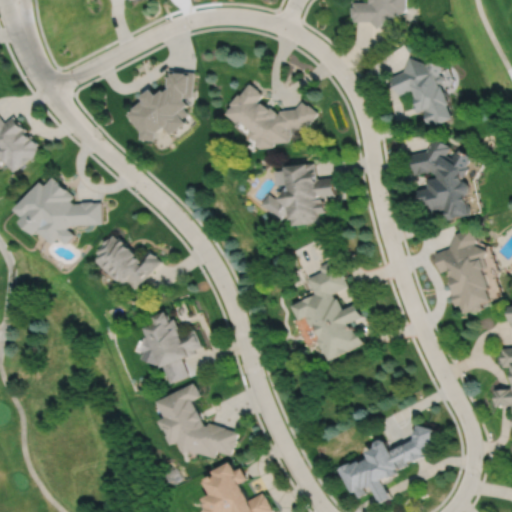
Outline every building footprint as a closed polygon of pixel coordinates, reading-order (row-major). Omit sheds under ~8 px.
[(408,8),(408,0),(371,0),(355,1),(355,5),(354,5),(354,16),(355,16),(355,20),(373,20),(379,27),(391,15),(397,15),(401,12),(405,12),(408,8)] [(406,70),(392,76),(396,87),(398,86),(402,94),(416,88),(418,92),(416,93),(419,101),(417,103),(420,112),(427,109),(434,127),(458,117),(452,104),(454,103),(446,84),(444,85),(443,83),(446,82),(447,78),(446,74),(442,73),(446,65),(432,59),(430,63),(412,56),(406,70)] [(168,89),(161,95),(156,88),(146,96),(151,102),(150,103),(147,100),(138,108),(139,109),(133,114),(147,131),(146,139),(160,140),(161,132),(169,126),(174,132),(187,122),(183,117),(189,112),(185,107),(189,104),(185,99),(186,96),(193,96),(195,71),(172,69),(171,76),(170,76),(168,88),(169,89),(168,90),(168,89)] [(271,107),(264,101),(263,103),(260,100),(265,93),(261,90),(262,89),(252,82),(243,94),(241,93),(232,103),(234,105),(228,113),(239,121),(240,122),(242,119),(253,129),(252,131),(252,136),(256,139),(258,139),(259,145),(263,148),(276,146),(276,142),(293,141),(292,136),(293,136),(292,128),(309,127),(321,112),(311,103),(310,104),(304,100),(298,108),(282,109),(282,112),(279,112),(279,111),(274,106),(271,107)] [(0,153),(1,153),(17,171),(42,150),(39,146),(42,144),(33,134),(32,136),(28,131),(30,130),(22,120),(21,121),(16,115),(8,122),(0,113),(0,153)] [(439,174),(440,176),(429,179),(431,187),(420,189),(423,205),(434,203),(436,211),(447,209),(450,219),(458,218),(475,215),(471,195),(473,193),(474,191),(474,188),(474,185),(472,183),(470,181),(468,180),(467,176),(473,168),(470,166),(476,157),(463,148),(461,150),(459,149),(454,157),(449,154),(454,147),(451,145),(452,144),(441,137),(441,138),(438,136),(429,150),(412,154),(415,167),(416,167),(417,173),(420,172),(420,173),(432,171),(432,169),(439,174)] [(290,187),(279,200),(270,192),(262,203),(282,219),(286,213),(291,216),(292,224),(320,221),(319,212),(328,211),(327,200),(325,200),(325,197),(338,195),(336,177),(322,178),(319,176),(317,162),(286,166),(286,170),(277,171),(279,185),(288,184),(288,187),(290,187)] [(76,203),(73,201),(77,196),(72,191),(72,190),(62,181),(62,182),(55,176),(47,185),(43,181),(18,209),(29,219),(26,222),(40,235),(43,232),(58,245),(64,238),(71,244),(79,235),(71,228),(74,225),(105,223),(104,202),(96,202),(96,201),(85,202),(85,203),(76,203)] [(452,247),(437,253),(439,260),(438,260),(443,272),(453,268),(456,275),(454,276),(457,283),(455,284),(458,292),(454,293),(458,306),(462,304),(466,313),(476,310),(477,312),(486,308),(485,305),(496,301),(492,290),(495,289),(488,270),(491,268),(487,258),(491,251),(477,244),(480,239),(476,227),(459,233),(452,247)] [(115,235),(112,239),(110,238),(106,243),(106,244),(99,252),(103,255),(101,258),(101,262),(124,283),(127,283),(130,286),(133,283),(139,288),(163,261),(158,257),(159,255),(152,249),(143,259),(140,256),(141,255),(135,250),(135,249),(130,244),(123,237),(121,239),(115,235)] [(345,310),(339,297),(337,299),(334,293),(350,285),(347,278),(348,277),(342,265),(341,266),(337,258),(321,266),(324,271),(310,278),(318,293),(293,306),(301,320),(309,316),(309,319),(311,325),(314,325),(314,327),(317,326),(323,338),(321,339),(321,340),(320,342),(323,348),(326,349),(331,360),(367,342),(360,330),(357,332),(352,323),(365,316),(359,303),(345,310)] [(151,339),(148,338),(143,350),(148,352),(145,361),(158,365),(160,361),(163,369),(165,368),(172,383),(190,376),(184,360),(191,357),(190,356),(197,353),(196,350),(203,347),(196,329),(183,334),(181,329),(182,329),(178,319),(172,321),(168,311),(155,317),(158,324),(147,329),(151,339)] [(511,346),(503,347),(504,352),(502,352),(503,362),(504,362),(504,367),(511,366),(511,388),(497,389),(498,406),(511,405),(511,346)] [(191,447),(195,448),(194,449),(199,451),(200,450),(217,456),(219,449),(233,453),(235,446),(236,446),(238,438),(237,438),(240,430),(226,426),(227,425),(210,420),(209,423),(206,422),(203,417),(204,416),(199,407),(198,408),(194,400),(202,396),(201,393),(202,393),(198,385),(197,386),(195,383),(160,401),(166,414),(160,417),(165,426),(166,425),(170,432),(168,432),(173,441),(179,438),(185,450),(191,447)] [(372,454),(362,459),(361,457),(353,461),(352,460),(341,466),(354,490),(357,489),(361,496),(369,492),(366,486),(369,484),(370,485),(374,483),(384,502),(395,496),(384,477),(392,473),(393,475),(401,471),(399,466),(400,466),(401,468),(410,463),(409,461),(414,458),(416,463),(426,458),(425,456),(430,453),(437,430),(420,425),(415,441),(393,453),(388,442),(384,441),(379,443),(378,448),(371,452),(372,454)] [(232,458),(215,468),(217,472),(216,473),(215,471),(209,474),(210,476),(206,478),(213,490),(205,495),(210,504),(208,506),(211,511),(229,511),(235,509),(236,511),(268,511),(274,509),(271,505),(272,504),(267,494),(266,495),(264,491),(250,498),(241,481),(249,476),(243,465),(237,468),(232,458)]
